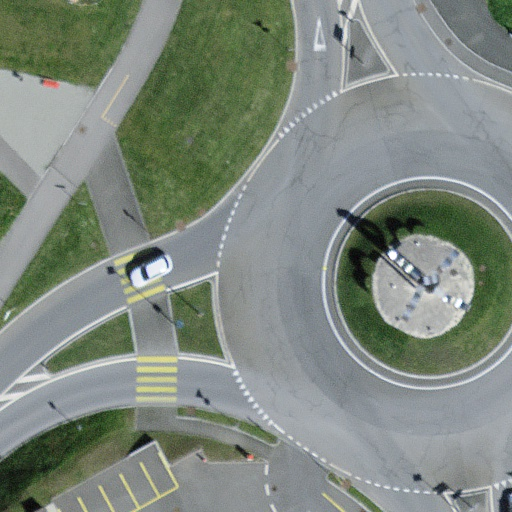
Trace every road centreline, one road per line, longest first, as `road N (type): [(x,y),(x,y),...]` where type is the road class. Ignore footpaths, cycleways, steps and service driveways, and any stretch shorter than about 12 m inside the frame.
road 1 (unclassified): [(287,219),(195,250),(55,317),(0,370)]
road 2 (unclassified): [(0,424),(45,401),(126,382),(317,384)]
road 3 (primary): [(287,219),(276,257),(279,316),(317,384)]
road 4 (primary): [(310,0),(327,164)]
road 5 (primary): [(369,420),(448,430),(511,406)]
road 6 (primary): [(454,128),(387,0)]
road 7 (primary): [(454,128),(377,134),(327,164)]
